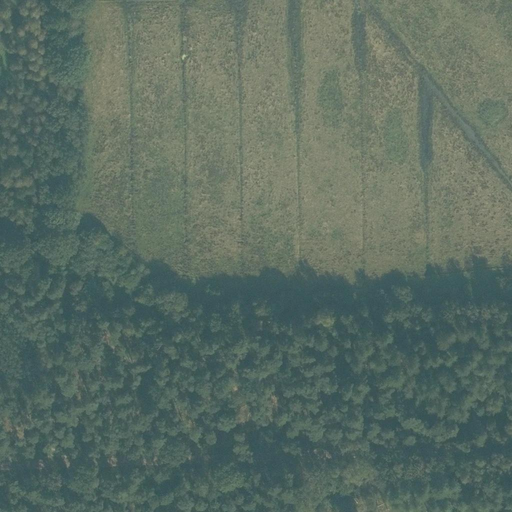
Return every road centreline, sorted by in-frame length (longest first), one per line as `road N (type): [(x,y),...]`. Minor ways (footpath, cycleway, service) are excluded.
road 1 (track): [(46,466),(511,445)]
road 2 (track): [(0,247),(54,253),(59,275),(46,466)]
